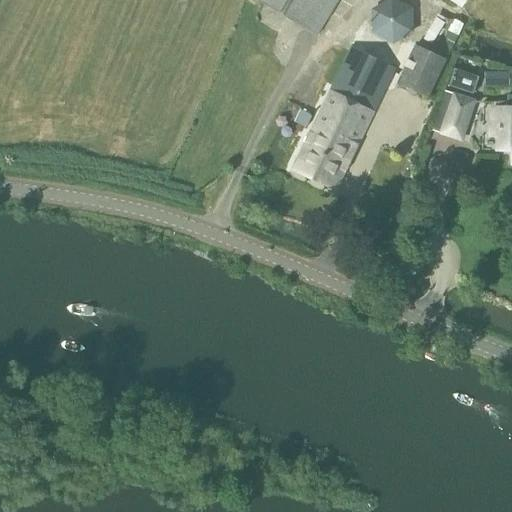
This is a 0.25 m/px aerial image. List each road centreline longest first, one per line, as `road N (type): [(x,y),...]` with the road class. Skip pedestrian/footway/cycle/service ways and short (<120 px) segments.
road 1 (tertiary): [(511,353),(191,225),(0,188)]
road 2 (track): [(216,235),(286,80),(333,46),(366,0)]
